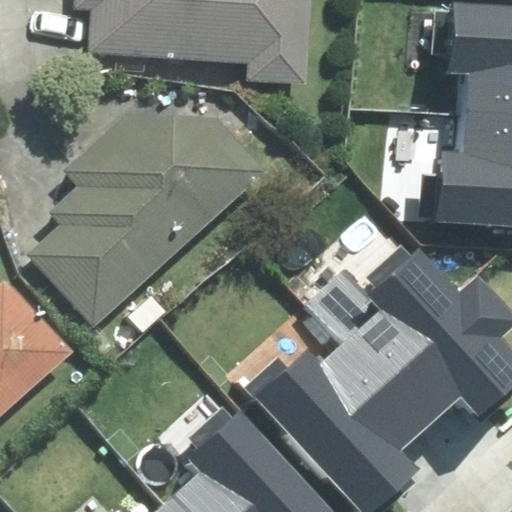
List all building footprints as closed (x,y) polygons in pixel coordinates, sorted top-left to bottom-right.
[(246,62),(245,80),(301,83),(305,0),(71,0),(71,9),(87,9),(84,53),(246,62)] [(441,216),(511,219),(511,9),(457,6),(454,72),(467,73),(463,153),(444,152),(441,216)] [(45,211),(59,226),(25,257),(88,327),(262,171),(214,118),(123,112),(59,170),(73,185),(45,211)] [(248,388),(366,511),(372,511),(418,469),(400,451),(456,398),(478,420),(511,387),(511,350),(503,341),(511,331),(511,309),(475,271),(457,288),(420,249),(413,256),(400,243),(366,275),(381,290),(372,299),(343,269),(308,303),(344,341),(320,364),(308,351),(289,369),(279,358),(248,388)] [(0,412),(65,354),(0,281),(0,412)] [(146,298),(124,318),(138,334),(161,314),(146,298)] [(334,511),(242,411),(235,418),(224,405),(190,436),(202,450),(191,461),(204,475),(163,511),(334,511)]
